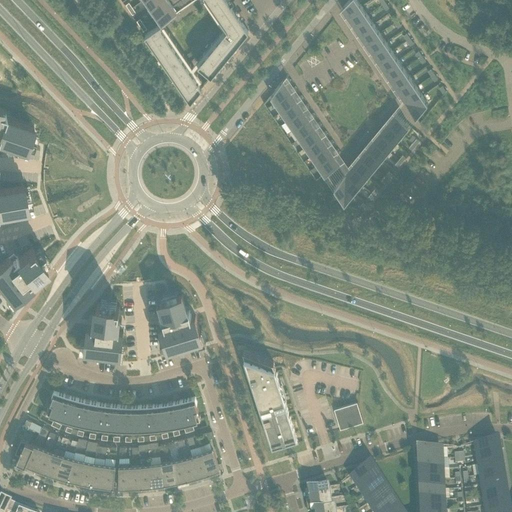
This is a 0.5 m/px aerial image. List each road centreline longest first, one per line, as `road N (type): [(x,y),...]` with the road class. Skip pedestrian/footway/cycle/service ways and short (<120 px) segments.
road 1 (residential): [(0,472),(49,360),(62,357),(69,368),(125,382),(195,366),(206,374),(242,492)]
road 2 (secondary): [(184,207),(276,276),(511,357)]
road 3 (secondary): [(511,337),(283,258),(234,231),(198,194)]
road 4 (residential): [(511,430),(456,430),(285,479)]
road 5 (residential): [(201,162),(333,0)]
road 6 (secondary): [(0,11),(136,157)]
road 7 (secondary): [(148,145),(13,0)]
road 8 (tertiary): [(136,192),(24,340)]
road 9 (residential): [(290,0),(172,139)]
road 10 (tertiary): [(38,348),(87,273),(151,207)]
